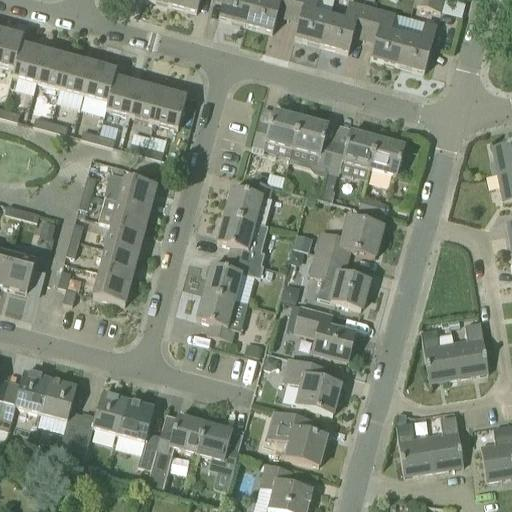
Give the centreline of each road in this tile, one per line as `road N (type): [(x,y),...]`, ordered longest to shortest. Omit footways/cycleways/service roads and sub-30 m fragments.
road 1 (residential): [(140,388),(226,64)]
road 2 (residential): [(428,229),(474,247),(491,283),(507,398),(484,410),(429,417),(386,406)]
road 3 (residential): [(226,64),(457,122)]
road 4 (residential): [(386,406),(428,229)]
road 5 (residential): [(74,23),(226,64)]
road 6 (residential): [(140,388),(0,350)]
road 7 (residential): [(457,122),(495,0)]
